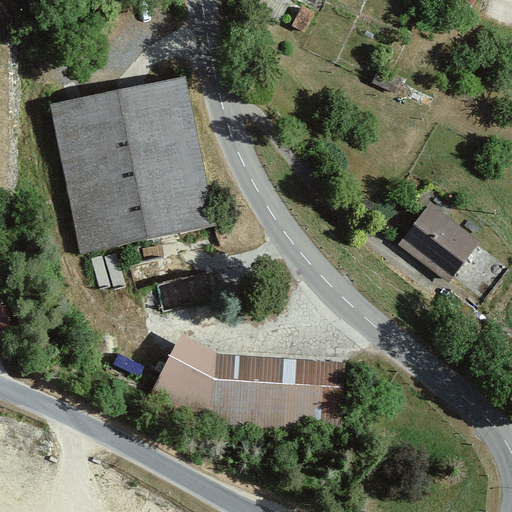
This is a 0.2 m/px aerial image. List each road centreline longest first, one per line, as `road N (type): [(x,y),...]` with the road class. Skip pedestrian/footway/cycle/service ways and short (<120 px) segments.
road 1 (unclassified): [(202,0),(223,111),(262,201),(331,285),(493,426),(511,456)]
road 2 (unclassified): [(249,511),(0,386)]
